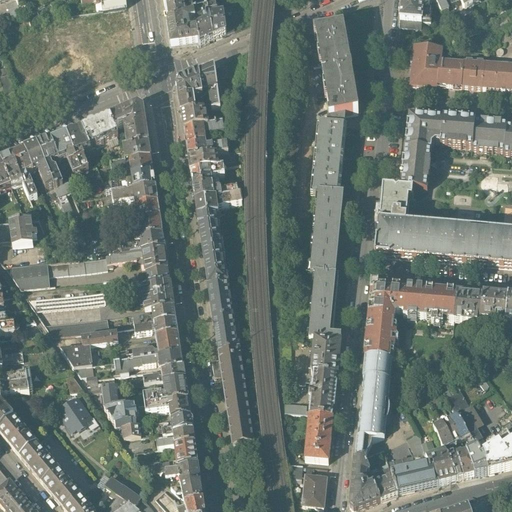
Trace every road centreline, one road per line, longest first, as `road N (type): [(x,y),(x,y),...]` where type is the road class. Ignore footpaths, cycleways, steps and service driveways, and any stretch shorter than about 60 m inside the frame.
road 1 (primary): [(157,73),(221,511)]
road 2 (residential): [(390,0),(361,277)]
road 3 (residential): [(361,277),(337,511)]
road 4 (residential): [(157,73),(334,0)]
road 5 (residential): [(157,73),(0,138)]
road 6 (residential): [(511,290),(361,277)]
road 7 (track): [(277,366),(275,246)]
